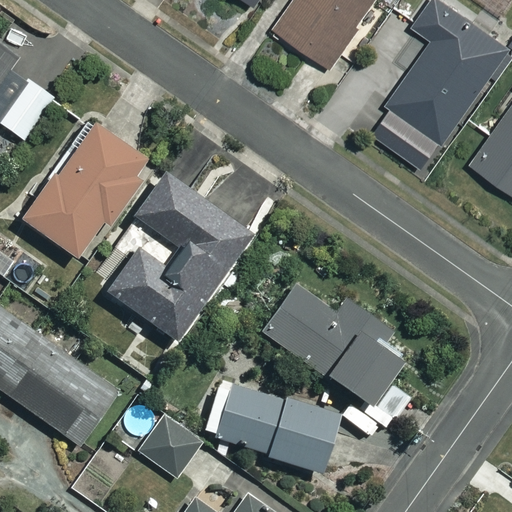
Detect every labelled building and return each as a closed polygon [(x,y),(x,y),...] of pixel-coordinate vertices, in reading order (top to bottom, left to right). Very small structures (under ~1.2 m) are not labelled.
[(241,0),(258,12),(267,0),(241,0)] [(379,0),(298,0),(276,32),(330,70),(379,0)] [(511,56),(511,52),(440,0),(437,0),(416,30),(435,45),(389,108),(445,149),(511,56)] [(0,127),(23,144),(53,101),(29,84),(26,90),(5,76),(16,60),(0,49),(0,127)] [(511,194),(511,113),(473,167),(511,194)] [(153,175),(96,131),(24,225),(82,269),(153,175)] [(254,242),(167,181),(137,224),(187,259),(173,279),(140,256),(109,299),(180,348),(254,242)] [(341,317),(299,289),(265,339),(378,416),(407,373),(374,350),(387,330),(349,305),(341,317)] [(112,392),(0,313),(0,394),(74,446),(112,392)] [(287,410),(234,391),(216,444),(319,480),(339,424),(289,406),(287,410)] [(201,446),(165,420),(139,455),(175,481),(201,446)] [(261,511),(247,502),(239,511),(207,511),(195,504),(189,511),(261,511)]
